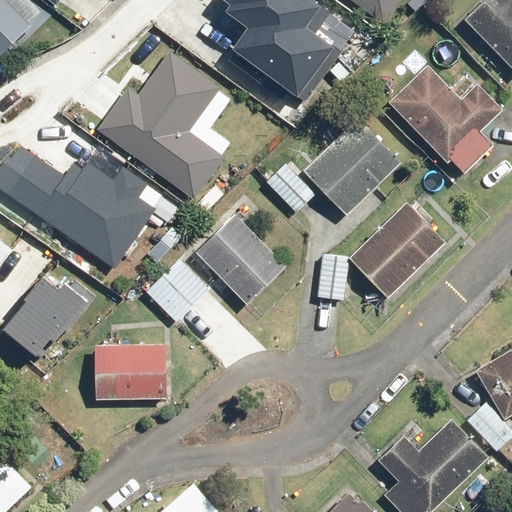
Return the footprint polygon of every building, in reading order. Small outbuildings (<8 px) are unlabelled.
[(0,0),(0,51),(26,28),(0,0)] [(237,46),(301,93),(339,41),(309,19),(322,1),(320,0),(232,0),(234,1),(231,6),(254,23),(237,46)] [(353,0),(381,20),(395,0),(353,0)] [(511,0),(477,0),(457,21),(511,74),(511,0)] [(129,82),(99,124),(201,194),(230,153),(193,127),(225,81),(178,48),(146,94),(129,82)] [(423,66),(385,106),(461,179),(500,140),(486,127),(500,114),(471,85),(457,99),(423,66)] [(300,163),(349,212),(399,163),(350,114),(300,163)] [(19,143),(0,169),(0,181),(117,263),(160,200),(91,152),(71,179),(19,143)] [(287,161),(264,185),(291,210),(314,185),(287,161)] [(403,208),(351,259),(388,297),(440,245),(403,208)] [(229,217),(194,256),(249,305),(284,266),(229,217)] [(0,257),(11,246),(0,236),(0,257)] [(339,301),(343,263),(321,261),(318,299),(339,301)] [(145,294),(167,319),(204,288),(183,263),(145,294)] [(43,271),(1,322),(36,351),(84,294),(65,278),(60,284),(43,271)] [(91,401),(162,399),(160,340),(90,342),(91,401)] [(511,352),(472,370),(496,421),(511,413),(511,352)] [(395,436),(377,460),(396,474),(381,488),(403,511),(428,511),(488,456),(454,420),(418,453),(395,436)] [(0,510),(25,488),(0,460),(0,510)] [(374,511),(355,490),(330,511),(374,511)]
